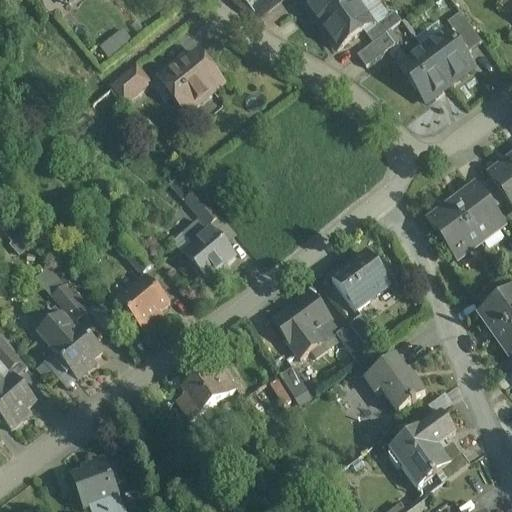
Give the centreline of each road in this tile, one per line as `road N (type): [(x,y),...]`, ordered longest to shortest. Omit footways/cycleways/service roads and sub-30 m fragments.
road 1 (residential): [(0,492),(294,258),(377,180)]
road 2 (residential): [(377,180),(511,486)]
road 3 (residential): [(407,153),(207,0)]
road 4 (residential): [(407,153),(511,79)]
